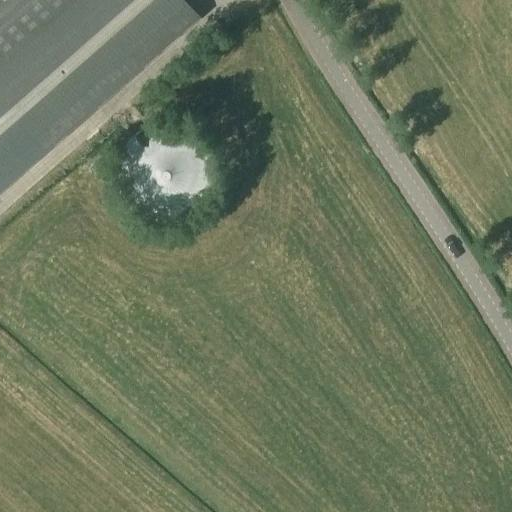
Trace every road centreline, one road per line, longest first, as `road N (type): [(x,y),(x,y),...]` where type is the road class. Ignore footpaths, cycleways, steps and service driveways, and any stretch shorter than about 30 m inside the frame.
road 1 (tertiary): [(511,345),(294,0)]
road 2 (track): [(0,207),(234,0)]
